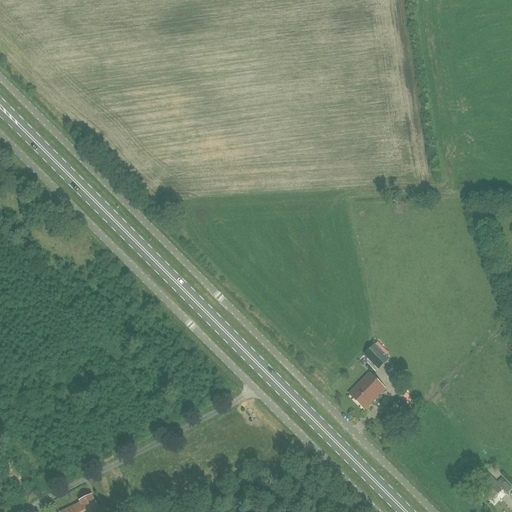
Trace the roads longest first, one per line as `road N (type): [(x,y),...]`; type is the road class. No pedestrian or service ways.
road 1 (unclassified): [(435,511),(0,76)]
road 2 (unclassified): [(377,511),(0,140)]
road 3 (primary): [(404,511),(32,137)]
